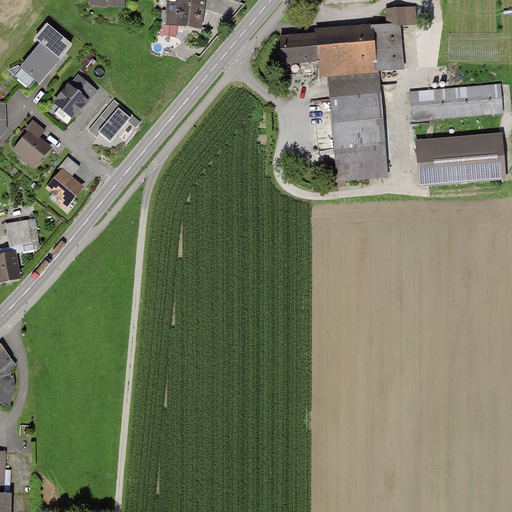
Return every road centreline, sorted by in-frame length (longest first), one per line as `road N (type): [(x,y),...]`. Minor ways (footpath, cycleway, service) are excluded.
road 1 (track): [(156,162),(118,511)]
road 2 (primary): [(117,183),(271,0)]
road 3 (residential): [(117,183),(13,95)]
road 4 (track): [(235,67),(156,162)]
